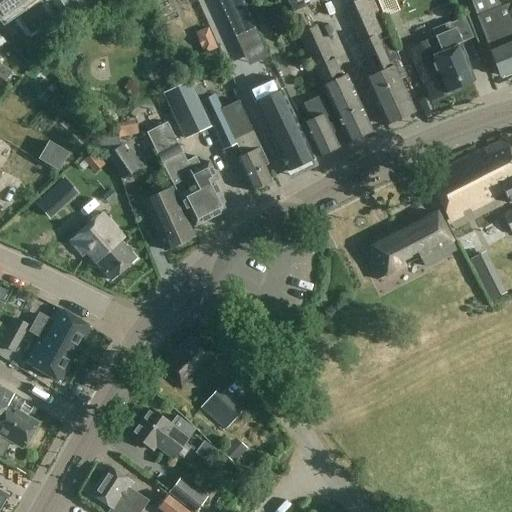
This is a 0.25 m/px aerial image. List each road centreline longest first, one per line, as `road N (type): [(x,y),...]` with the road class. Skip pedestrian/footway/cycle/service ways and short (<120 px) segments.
road 1 (tertiary): [(192,281),(269,212),(437,134),(511,110)]
road 2 (residential): [(362,511),(192,281)]
road 3 (tertiary): [(38,511),(145,327)]
road 4 (residential): [(0,259),(145,327)]
